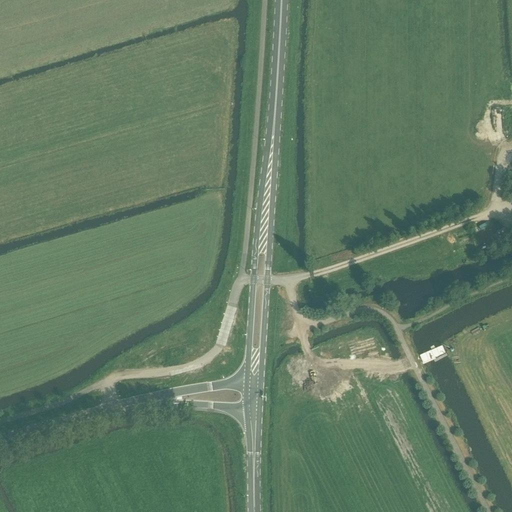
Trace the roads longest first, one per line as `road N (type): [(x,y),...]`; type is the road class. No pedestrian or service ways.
road 1 (primary): [(255,272),(279,0)]
road 2 (unclassified): [(413,362),(381,370),(255,371)]
